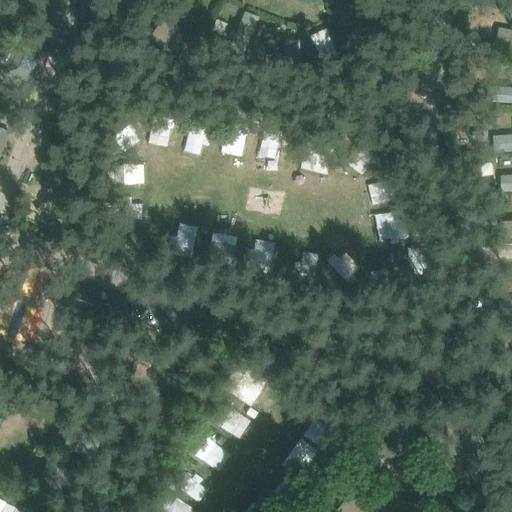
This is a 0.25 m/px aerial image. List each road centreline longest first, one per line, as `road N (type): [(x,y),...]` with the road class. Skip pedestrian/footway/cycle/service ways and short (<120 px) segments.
road 1 (track): [(0,237),(158,301),(271,332),(425,348),(452,313),(469,262),(430,138),(443,69),(442,0)]
road 2 (track): [(0,202),(71,0)]
